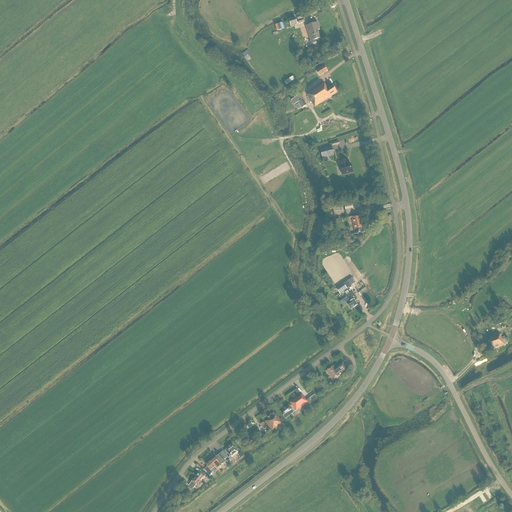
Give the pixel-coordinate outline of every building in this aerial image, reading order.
[(296,21),(295,17),(289,20),(291,26),(297,24),(296,21)] [(315,40),(320,38),(317,31),(320,30),(317,23),(305,27),(310,41),(309,42),(310,44),(315,42),(315,40)] [(327,71),(324,66),(316,71),(319,76),(327,71)] [(327,89),(324,84),(306,95),(315,107),(331,97),(331,96),(337,92),(332,85),(327,89)] [(302,100),(299,95),(291,101),(294,105),(302,100)] [(320,150),(322,158),(334,155),(332,147),(320,150)] [(342,175),(353,172),(351,164),(347,165),(347,164),(347,163),(346,160),(340,162),(341,167),(340,167),(342,175)] [(351,217),(355,234),(364,232),(360,215),(351,217)] [(347,289),(343,284),(336,287),(338,290),(337,290),(340,294),(347,289)] [(345,302),(351,310),(358,305),(354,300),(356,298),(352,292),(346,296),(348,300),(345,302)] [(500,334),(486,340),(491,350),(495,348),(496,349),(505,345),(505,344),(507,343),(505,339),(507,338),(506,336),(501,338),(500,334)] [(333,367),(326,372),(333,381),(340,376),(339,375),(341,374),(347,369),(343,363),(336,368),(337,369),(335,370),(333,367)] [(280,412),(285,418),(296,411),(307,402),(301,394),(290,403),(291,405),(289,406),(280,412)] [(273,413),(267,417),(269,419),(265,422),(272,430),(282,423),(276,414),(275,415),(273,413)] [(232,444),(226,449),(229,453),(228,454),(231,458),(238,452),(236,449),(232,444)] [(220,454),(217,456),(221,462),(223,464),(226,461),(224,459),(220,454)] [(214,458),(210,461),(217,470),(222,466),(214,458)] [(215,472),(217,470),(210,461),(206,465),(207,467),(204,469),(209,475),(214,471),(215,472)] [(192,481),(200,487),(203,484),(200,482),(204,477),(203,476),(205,474),(200,471),(199,473),(192,481)] [(197,491),(200,487),(192,481),(188,487),(192,490),(194,488),(197,491)]
